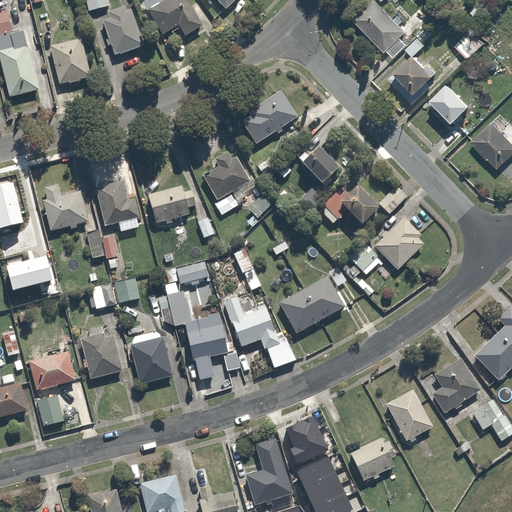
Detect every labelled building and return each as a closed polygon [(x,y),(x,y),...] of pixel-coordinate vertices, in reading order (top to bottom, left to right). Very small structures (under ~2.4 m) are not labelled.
[(108,0),(85,0),(89,12),(110,6),(108,0)] [(188,0),(165,0),(147,10),(161,37),(180,27),(186,38),(204,28),(188,0)] [(208,0),(210,1),(211,0),(214,0),(223,10),(234,0),(208,0)] [(400,37),(404,33),(374,1),(353,21),(391,61),(407,45),(400,37)] [(109,19),(102,21),(114,57),(144,47),(130,6),(107,14),(109,19)] [(13,32),(7,12),(0,14),(0,68),(9,99),(44,89),(28,28),(13,32)] [(470,32),(454,47),(468,61),(483,45),(470,32)] [(82,39),(49,48),(59,86),(92,77),(82,39)] [(405,51),(412,58),(414,55),(424,46),(418,39),(405,51)] [(412,58),(394,74),(414,96),(434,77),(414,55),(412,58)] [(449,84),(431,102),(453,124),(472,106),(449,84)] [(239,120),(243,126),(234,132),(244,146),(252,140),(256,145),(297,116),(279,91),(239,120)] [(511,126),(500,114),(471,142),(495,168),(511,152),(511,126)] [(318,148),(301,165),(322,187),(340,170),(318,148)] [(213,160),(218,168),(201,179),(216,202),(230,193),(250,180),(235,157),(231,160),(226,152),(213,160)] [(292,154),(283,163),(291,171),(300,162),(292,154)] [(126,201),(121,182),(95,189),(105,228),(139,219),(134,199),(126,201)] [(44,190),(46,199),(40,201),(49,232),(92,220),(83,188),(67,193),(65,184),(44,190)] [(337,227),(347,215),(362,228),(379,207),(353,185),(344,197),(337,191),(319,213),(337,227)] [(193,191),(182,195),(180,189),(149,199),(157,224),(188,214),(186,207),(197,203),(193,191)] [(216,202),(212,204),(221,218),(239,206),(230,193),(216,202)] [(263,194),(247,209),(257,220),(273,205),(263,194)] [(0,197),(0,239),(35,230),(27,201),(10,206),(7,195),(0,197)] [(210,217),(197,222),(203,239),(216,234),(210,217)] [(404,217),(374,247),(398,271),(428,241),(404,217)] [(99,246),(102,260),(118,257),(112,228),(86,233),(89,248),(99,246)] [(361,239),(345,255),(362,271),(378,256),(361,239)] [(271,250),(275,257),(290,248),(285,241),(271,250)] [(245,249),(234,254),(251,293),(262,288),(245,249)] [(207,265),(176,271),(179,285),(210,279),(207,265)] [(337,265),(326,272),(336,287),(347,280),(337,265)] [(167,284),(164,285),(174,328),(184,325),(198,382),(215,378),(210,359),(222,356),(226,372),(240,369),(234,341),(227,343),(219,311),(194,317),(188,291),(178,293),(172,270),(164,272),(167,284)] [(55,275),(44,278),(46,288),(58,286),(55,275)] [(278,303),(295,334),(343,308),(327,277),(278,303)] [(128,280),(105,285),(109,307),(133,302),(128,280)] [(102,285),(91,287),(95,311),(106,309),(102,285)] [(240,297),(223,304),(240,348),(261,340),(264,350),(266,349),(274,368),(296,359),(286,336),(281,338),(268,306),(247,314),(240,297)] [(511,368),(511,307),(510,306),(497,318),(504,326),(473,355),(498,382),(511,368)] [(64,316),(51,319),(55,332),(67,328),(64,316)] [(87,330),(89,339),(80,341),(89,380),(121,373),(112,334),(105,335),(103,327),(87,330)] [(159,330),(126,338),(139,386),(172,377),(159,330)] [(14,331),(1,334),(7,357),(20,354),(14,331)] [(68,351),(28,362),(36,392),(77,381),(68,351)] [(442,388),(431,395),(444,414),(481,390),(460,357),(433,375),(442,388)] [(0,376),(2,384),(15,382),(13,373),(0,376)] [(0,388),(0,417),(30,410),(22,382),(0,388)] [(414,391),(386,405),(404,442),(433,428),(414,391)] [(58,397),(37,402),(43,427),(64,422),(58,397)] [(511,426),(495,399),(471,413),(481,429),(490,423),(502,442),(511,435),(511,426)] [(311,415),(284,427),(293,446),(288,448),(295,462),(327,449),(311,415)] [(262,470),(245,475),(254,505),(265,502),(266,505),(272,504),(271,501),(292,494),(275,438),(254,444),(262,470)] [(350,457),(362,481),(396,465),(384,441),(350,457)] [(326,456),(295,470),(314,511),(342,511),(351,508),(326,456)] [(187,511),(177,474),(140,485),(147,511),(165,511),(168,511),(167,511),(187,511)] [(210,487),(194,491),(199,511),(238,511),(234,493),(213,499),(210,487)] [(122,511),(118,491),(88,497),(91,511),(122,511)]
